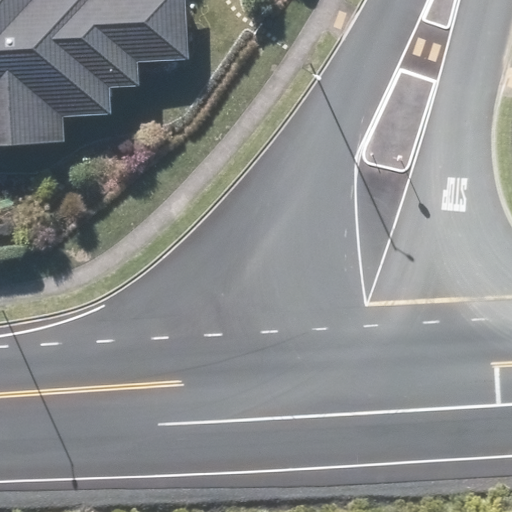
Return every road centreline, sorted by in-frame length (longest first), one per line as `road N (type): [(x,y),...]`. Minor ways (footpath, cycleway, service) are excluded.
road 1 (residential): [(255,380),(250,297),(395,0)]
road 2 (residential): [(486,0),(449,182),(463,369)]
road 3 (tertiary): [(255,380),(0,396)]
road 4 (tertiary): [(463,369),(255,380)]
